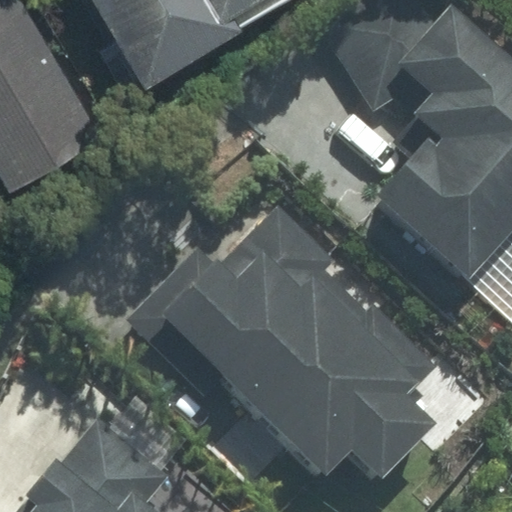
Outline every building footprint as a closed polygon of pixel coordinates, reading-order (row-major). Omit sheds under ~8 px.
[(0,0),(0,187),(83,138),(0,0)] [(43,0),(113,108),(280,0),(43,0)] [(511,87),(416,0),(370,0),(312,64),(368,115),(382,100),(405,122),(384,145),(402,161),(355,212),(446,295),(496,239),(511,253),(511,87)] [(181,251),(113,321),(291,496),(315,472),(345,502),(405,441),(382,418),(425,373),(359,308),(348,318),(313,284),(323,273),(268,219),(209,279),(181,251)] [(133,511),(156,487),(81,419),(0,509),(0,511),(133,511)]
